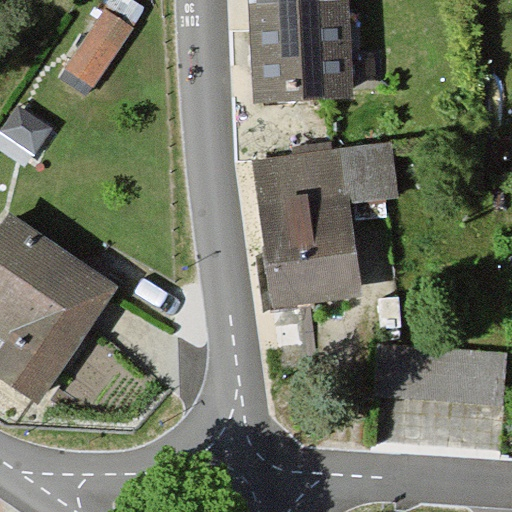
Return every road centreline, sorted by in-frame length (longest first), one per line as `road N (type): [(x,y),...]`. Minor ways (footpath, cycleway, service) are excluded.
road 1 (residential): [(255,477),(205,130),(201,0)]
road 2 (residential): [(511,495),(255,477)]
road 3 (residential): [(255,477),(135,473),(47,490)]
